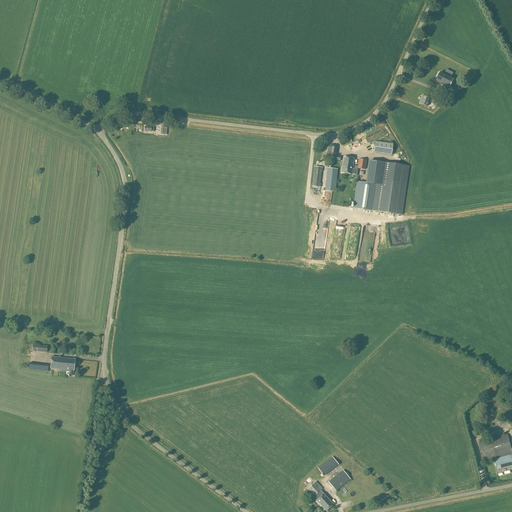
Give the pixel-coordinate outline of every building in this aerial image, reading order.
[(450,87),(454,79),(440,73),(436,81),(450,87)] [(427,107),(431,97),(422,95),(419,104),(427,107)] [(373,153),(391,156),(393,144),(375,141),(373,153)] [(337,148),(329,147),(328,159),(335,160),(340,161),(341,157),(336,156),(337,148)] [(343,157),(342,165),(341,173),(352,175),(352,174),(357,175),(358,170),(357,169),(357,168),(365,169),(367,160),(359,159),(358,166),(353,165),(354,159),(343,157)] [(369,160),(365,183),(357,182),(353,209),(402,215),(409,166),(369,160)] [(323,167),(314,167),(311,187),(321,188),(323,167)] [(327,168),(325,191),(335,192),(338,169),(327,168)] [(47,346),(33,344),(32,351),(47,353),(47,346)] [(51,357),(50,369),(69,370),(69,376),(73,376),(74,371),(75,359),(51,357)] [(29,363),(29,369),(48,372),(49,365),(29,363)] [(507,434),(478,442),(483,462),(511,454),(497,459),(499,469),(507,467),(511,465),(511,448),(511,449),(507,434)] [(333,456),(318,467),(324,476),(339,465),(333,456)] [(328,482),(336,492),(351,480),(343,470),(328,482)] [(326,511),(333,505),(324,494),(316,501),(326,511)]
